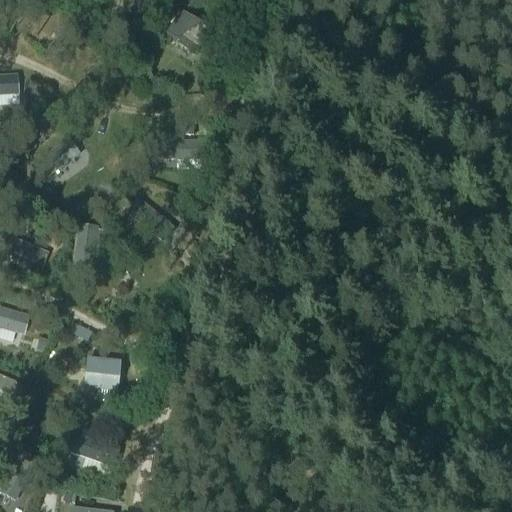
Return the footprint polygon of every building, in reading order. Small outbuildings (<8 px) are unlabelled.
[(80,0),(75,0),(71,4),(80,12),(86,5),(80,0)] [(146,0),(133,0),(137,14),(149,11),(146,0)] [(181,13),(164,38),(193,59),(210,34),(181,13)] [(99,22),(95,30),(106,36),(110,29),(99,22)] [(61,28),(55,32),(61,40),(67,35),(61,28)] [(146,70),(140,73),(145,84),(152,80),(146,70)] [(19,78),(0,78),(0,96),(20,96),(19,78)] [(182,127),(182,136),(192,136),(192,127),(182,127)] [(29,132),(18,140),(23,148),(34,140),(29,132)] [(67,141),(30,169),(41,183),(78,156),(67,141)] [(159,145),(159,163),(205,163),(205,145),(159,145)] [(43,184),(36,189),(44,199),(51,194),(43,184)] [(137,200),(126,214),(162,242),(173,228),(137,200)] [(19,216),(15,226),(26,231),(30,221),(19,216)] [(77,228),(71,274),(90,276),(91,261),(95,232),(95,230),(77,228)] [(9,237),(3,250),(44,267),(49,255),(9,237)] [(134,263),(125,267),(128,276),(137,273),(134,263)] [(0,310),(0,329),(22,336),(27,318),(0,310)] [(115,389),(118,364),(86,360),(83,386),(115,389)] [(0,379),(0,393),(18,401),(23,389),(0,379)] [(114,435),(110,446),(119,449),(123,439),(114,435)] [(77,437),(71,454),(114,469),(121,452),(77,437)] [(20,453),(0,490),(0,494),(14,502),(36,462),(20,453)] [(33,472),(25,487),(34,491),(41,476),(33,472)] [(63,497),(62,505),(71,506),(72,498),(63,497)]
